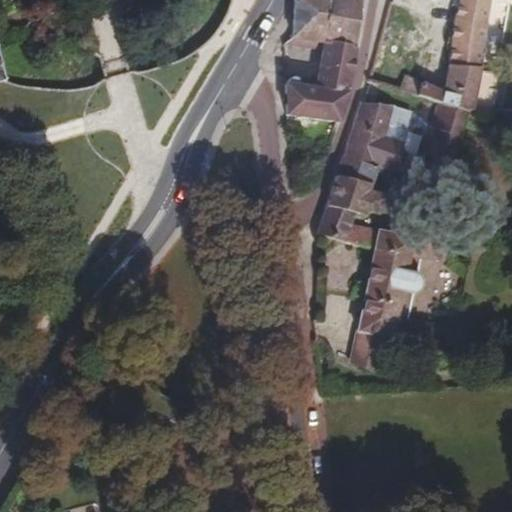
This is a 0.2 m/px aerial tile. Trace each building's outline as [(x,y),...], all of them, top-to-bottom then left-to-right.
[(324,43),(356,48),(360,0),(296,0),(293,32),(293,39),(312,42),(324,43)] [(423,83),(422,86),(404,79),(400,92),(438,103),(471,113),(471,111),(476,111),(491,0),(460,0),(455,23),(450,68),(443,91),(423,83)] [(311,52),(312,42),(293,39),(293,32),(290,32),(287,34),(286,35),(285,48),(311,52)] [(286,81),(287,117),(337,122),(342,109),(348,89),(353,69),(356,48),(324,43),(316,89),(300,87),(299,83),(297,80),(294,79),(290,79),(287,81),(286,81)] [(0,45),(0,81),(3,81),(7,80),(8,77),(0,45)] [(429,129),(460,140),(471,113),(438,103),(429,129)] [(378,170),(393,174),(412,112),(391,106),(361,105),(342,159),(378,170)] [(378,170),(342,159),(316,236),(318,236),(343,242),(351,226),(354,216),(361,217),(363,211),(379,214),(384,196),(370,192),(378,170)] [(422,257),(442,259),(448,232),(411,227),(409,238),(351,226),(343,242),(375,250),(351,363),(405,383),(412,360),(385,350),(389,328),(395,329),(397,321),(402,294),(412,296),(420,292),(422,283),(418,276),(422,257)] [(407,323),(412,296),(402,294),(397,321),(407,323)]
